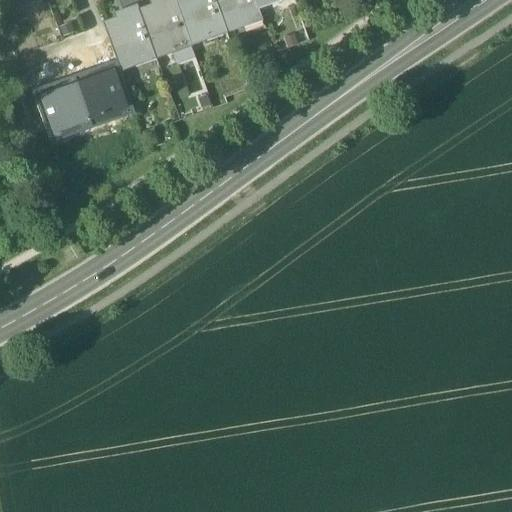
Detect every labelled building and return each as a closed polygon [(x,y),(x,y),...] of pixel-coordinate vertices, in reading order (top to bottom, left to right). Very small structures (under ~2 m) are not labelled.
[(157,0),(159,3),(138,11),(153,54),(155,60),(173,53),(171,48),(188,42),(173,0),(157,0)] [(173,0),(188,42),(190,47),(208,41),(206,35),(224,29),(213,0),(173,0)] [(213,0),(224,29),(226,34),(243,28),(242,23),(259,16),(257,10),(253,0),(213,0)] [(253,0),(257,10),(275,3),(273,0),(253,0)] [(136,6),(122,11),(124,16),(102,24),(116,62),(120,72),(137,66),(135,61),(153,54),(138,11),(136,6)] [(120,72),(116,62),(73,78),(90,127),(134,112),(120,72)] [(90,127),(73,78),(32,93),(49,142),(90,127)]
